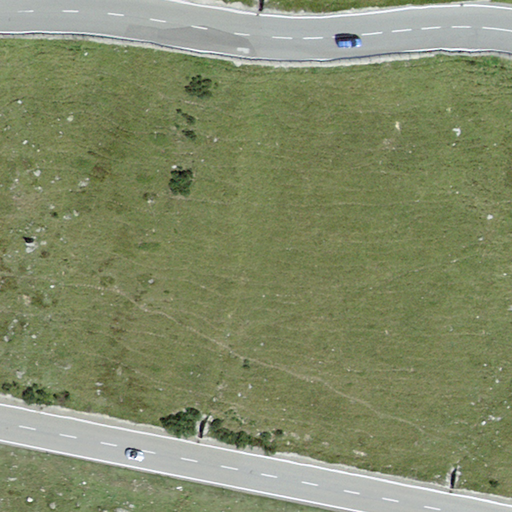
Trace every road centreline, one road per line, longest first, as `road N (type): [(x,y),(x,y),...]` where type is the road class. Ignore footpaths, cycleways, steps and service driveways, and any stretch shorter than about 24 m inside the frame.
road 1 (primary): [(511,31),(467,25),(273,37),(128,15),(0,12)]
road 2 (primary): [(0,420),(459,511)]
